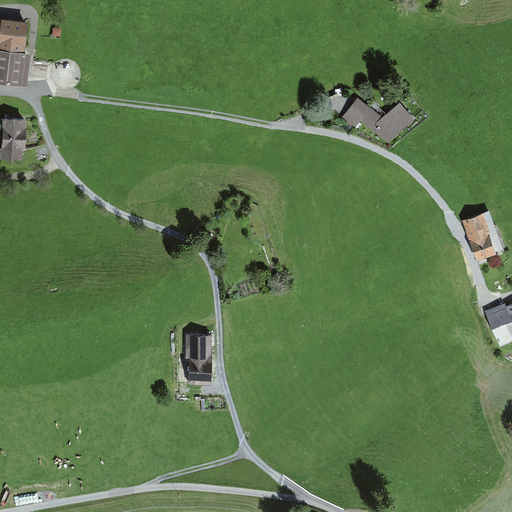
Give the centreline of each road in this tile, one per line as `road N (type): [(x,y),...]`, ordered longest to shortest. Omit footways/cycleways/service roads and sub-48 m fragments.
road 1 (track): [(33,92),(211,112),(343,135),(388,153),(432,192),(467,240),(491,332)]
road 2 (track): [(340,511),(247,451),(219,354),(214,273),(202,251),(86,191),(58,159),(33,92)]
road 3 (track): [(247,451),(145,487),(13,511)]
road 4 (track): [(145,487),(315,501)]
